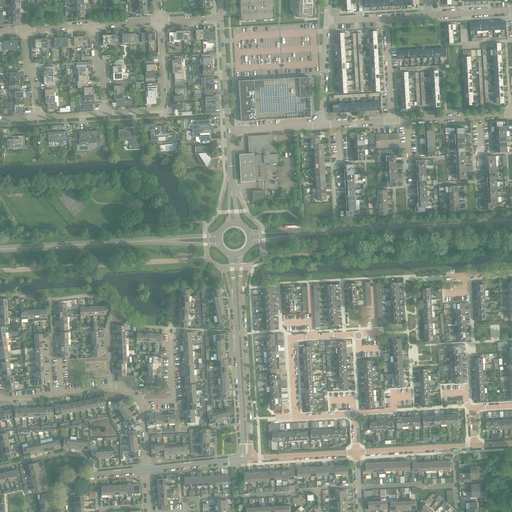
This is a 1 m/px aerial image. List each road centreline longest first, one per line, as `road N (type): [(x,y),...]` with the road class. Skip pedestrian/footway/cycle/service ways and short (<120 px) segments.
road 1 (secondary): [(292,233),(511,221)]
road 2 (unclassified): [(228,253),(243,460)]
road 3 (unclassified): [(250,459),(241,252)]
road 4 (secondary): [(0,249),(159,240)]
road 5 (unclassified): [(140,404),(117,386),(0,396)]
